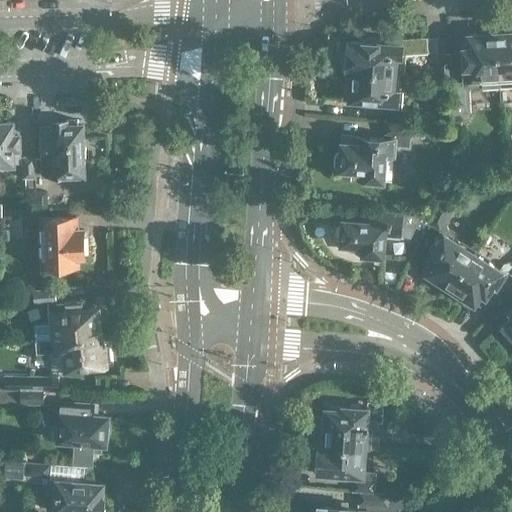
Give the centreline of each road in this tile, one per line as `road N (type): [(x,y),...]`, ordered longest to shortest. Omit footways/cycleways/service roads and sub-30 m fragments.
road 1 (primary): [(254,300),(273,0)]
road 2 (primary): [(206,60),(191,306)]
road 3 (tertiary): [(0,68),(206,60)]
road 4 (primary): [(191,306),(177,511)]
road 5 (tertiary): [(201,0),(113,19),(0,21)]
road 6 (primary): [(236,511),(251,336)]
road 7 (secondary): [(407,343),(381,320),(341,308),(254,300)]
road 8 (secondary): [(511,462),(458,385),(407,343)]
road 9 (secondary): [(251,336),(407,343)]
